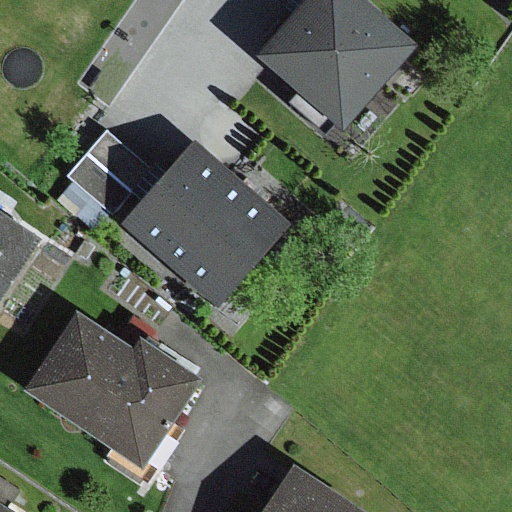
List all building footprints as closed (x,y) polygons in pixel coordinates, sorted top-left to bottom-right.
[(381,0),(308,0),(268,46),(354,120),(426,38),(381,0)] [(110,127),(72,172),(115,208),(153,164),(110,127)] [(199,134),(128,215),(224,299),(295,218),(199,134)] [(0,304),(45,233),(0,204),(0,304)] [(138,342),(86,306),(32,383),(150,464),(213,374),(148,329),(138,342)] [(369,511),(374,506),(299,457),(263,511),(369,511)] [(24,511),(0,496),(0,511),(24,511)]
